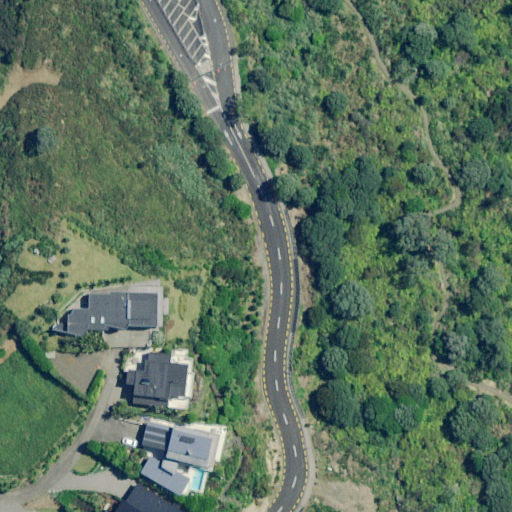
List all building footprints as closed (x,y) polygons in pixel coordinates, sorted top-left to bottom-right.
[(208,59),(194,66),(200,77),(213,71),(208,59)] [(58,323),(52,328),(85,335),(87,329),(109,328),(109,323),(126,327),(128,323),(158,323),(158,290),(110,291),(110,293),(89,293),(90,308),(75,308),(71,314),(68,314),(68,324),(58,323)] [(128,368),(126,382),(135,383),(134,402),(168,405),(169,398),(171,398),(172,394),(186,395),(189,361),(171,360),(172,353),(150,351),(149,358),(146,358),(145,369),(128,368)] [(108,375),(100,370),(87,393),(95,397),(108,375)] [(150,455),(140,473),(180,495),(190,477),(177,469),(179,459),(213,466),(221,434),(174,424),(173,427),(148,420),(143,444),(166,449),(162,462),(150,455)] [(123,499),(114,511),(182,511),(183,511),(137,482),(126,500),(123,499)]
